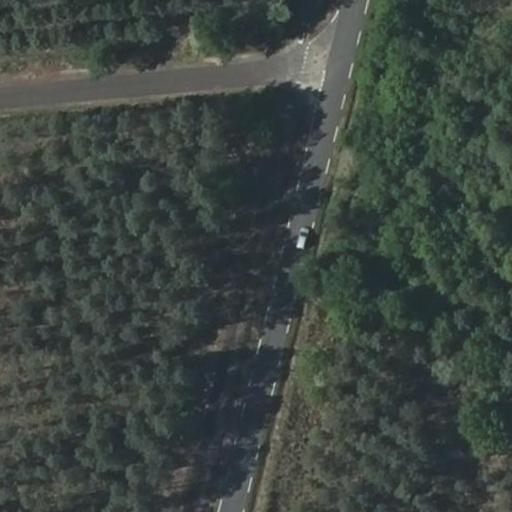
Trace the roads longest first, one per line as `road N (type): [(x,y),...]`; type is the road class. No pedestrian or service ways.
road 1 (secondary): [(334,65),(225,511)]
road 2 (unclassified): [(0,97),(334,65)]
